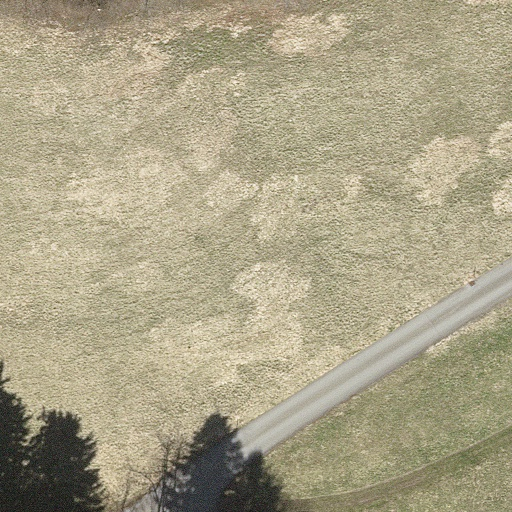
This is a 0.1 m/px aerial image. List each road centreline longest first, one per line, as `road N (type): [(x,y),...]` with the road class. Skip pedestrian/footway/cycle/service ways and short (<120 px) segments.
road 1 (residential): [(511,276),(250,440),(197,486),(187,511)]
road 2 (track): [(205,511),(348,499),(511,432)]
